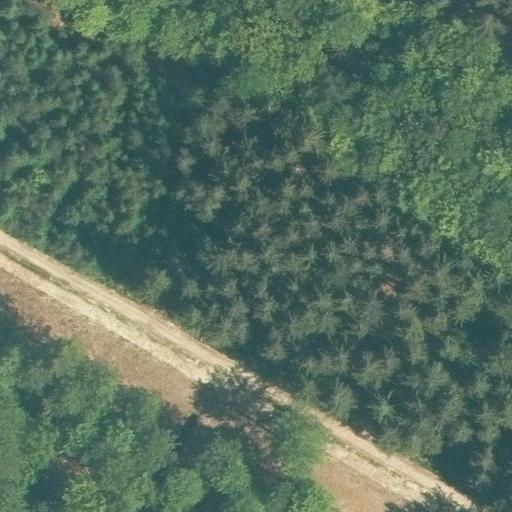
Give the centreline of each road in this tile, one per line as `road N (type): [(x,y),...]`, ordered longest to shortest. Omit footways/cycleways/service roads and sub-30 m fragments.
road 1 (track): [(484,511),(0,238)]
road 2 (track): [(350,0),(511,89)]
